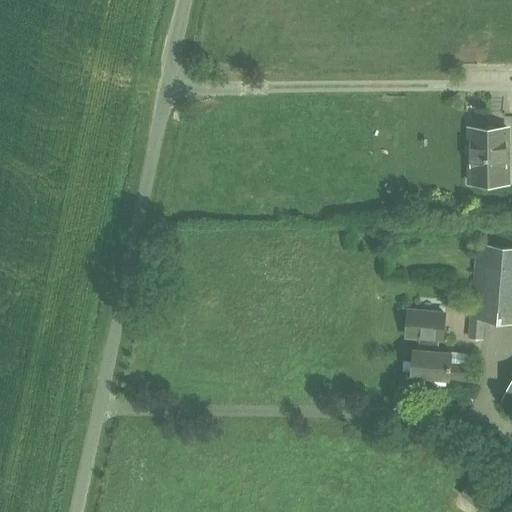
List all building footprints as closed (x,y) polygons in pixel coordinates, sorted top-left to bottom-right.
[(470,129),(470,183),(508,183),(508,128),(470,129)] [(511,246),(477,243),(469,338),(482,339),(484,319),(511,321),(511,246)] [(421,338),(420,350),(414,349),(412,376),(450,378),(450,377),(466,378),(467,364),(451,363),(451,352),(433,350),(434,338),(442,339),(444,313),(408,311),(406,337),(421,338)] [(457,355),(474,355),(475,346),(458,345),(457,355)] [(511,406),(511,377),(501,402),(511,406)]
